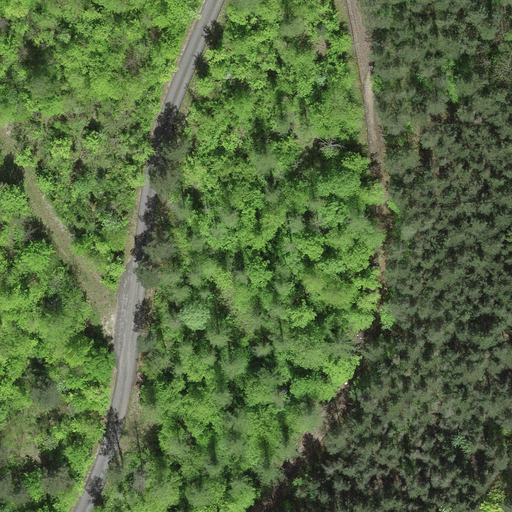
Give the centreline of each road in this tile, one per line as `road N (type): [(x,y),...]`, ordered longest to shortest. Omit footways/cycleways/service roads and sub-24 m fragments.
road 1 (track): [(260,511),(360,355),(379,290),(385,225),(356,0)]
road 2 (unclassified): [(215,0),(152,167),(125,381),(80,511)]
road 3 (track): [(130,342),(0,125)]
